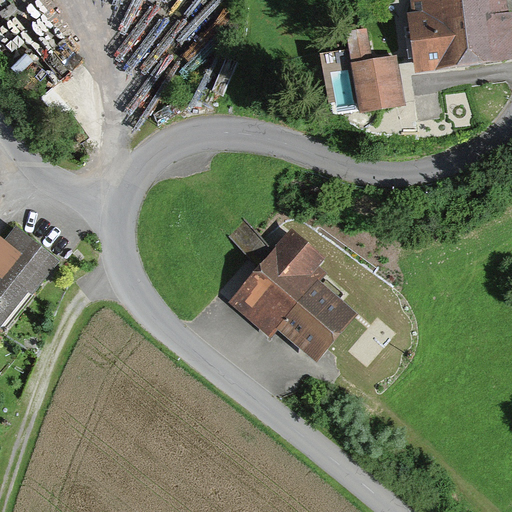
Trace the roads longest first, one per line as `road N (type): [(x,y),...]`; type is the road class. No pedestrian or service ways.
road 1 (unclassified): [(511,120),(458,159),(409,172),(362,169),(242,134),(189,136),(149,157),(121,210),(127,274),(160,320),(398,511)]
road 2 (track): [(6,511),(78,310),(127,274)]
road 3 (track): [(0,127),(55,181),(121,210)]
